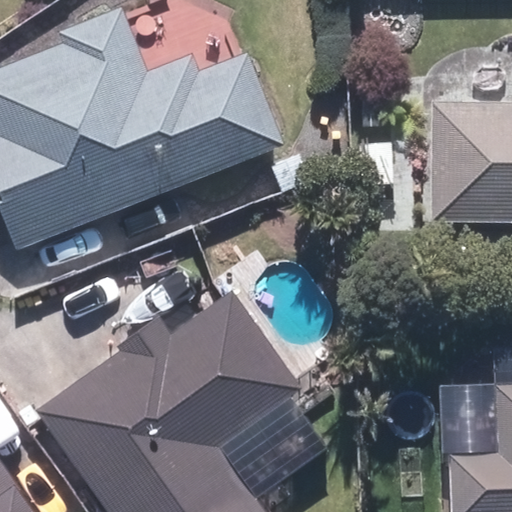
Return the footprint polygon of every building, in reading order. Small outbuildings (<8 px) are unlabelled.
[(0,136),(24,221),(279,128),(251,52),(190,75),(183,57),(146,70),(125,13),(84,28),(86,36),(0,64),(0,136)] [(439,204),(511,204),(511,96),(439,96),(439,204)] [(158,330),(56,400),(134,511),(257,511),(206,439),(293,379),(231,291),(164,338),(158,330)] [(451,454),(449,508),(511,510),(511,386),(500,387),(497,456),(451,454)] [(45,511),(0,457),(0,511),(45,511)]
